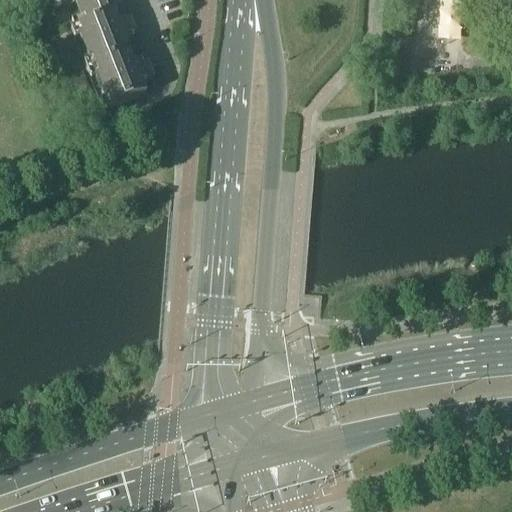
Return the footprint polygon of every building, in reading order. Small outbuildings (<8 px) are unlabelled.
[(72,20),(76,30),(109,17),(122,11),(117,0),(90,0),(76,6),(81,16),(72,20)] [(411,0),(403,0),(402,23),(414,24),(416,0),(411,0)] [(86,70),(87,73),(129,56),(125,45),(130,43),(132,46),(133,46),(129,37),(135,35),(129,21),(113,27),(109,17),(76,30),(90,69),(86,70)] [(134,67),(129,56),(87,73),(88,75),(92,73),(107,112),(141,98),(137,87),(153,80),(147,66),(142,68),(139,61),(138,61),(139,65),(134,67)] [(83,73),(71,78),(77,94),(89,89),(83,73)] [(98,114),(86,119),(93,135),(104,130),(98,114)]
